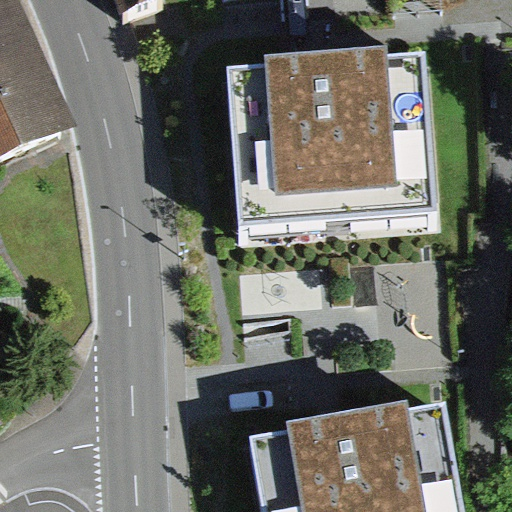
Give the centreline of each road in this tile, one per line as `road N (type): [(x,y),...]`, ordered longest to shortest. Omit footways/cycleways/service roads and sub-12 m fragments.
road 1 (tertiary): [(129,438),(128,283),(112,145),(69,0)]
road 2 (residential): [(0,484),(54,454),(129,438)]
